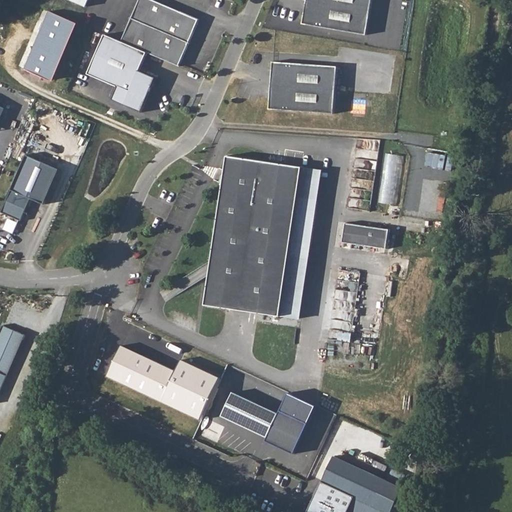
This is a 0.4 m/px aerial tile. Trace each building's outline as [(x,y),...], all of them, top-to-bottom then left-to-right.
[(154,0),(140,0),(123,41),(148,52),(180,66),(200,19),(154,0)] [(373,0),(300,0),(308,1),(304,25),(368,36),(373,0)] [(81,26),(51,13),(26,71),(56,85),(81,26)] [(123,41),(106,34),(89,74),(119,87),(113,100),(143,112),(157,78),(141,71),(148,52),(123,41)] [(339,68),(274,64),(271,111),(336,116),(339,68)] [(381,202),(398,204),(403,155),(385,153),(381,202)] [(26,154),(2,212),(21,220),(31,198),(45,204),(60,169),(26,154)] [(267,159),(228,154),(225,176),(224,183),(213,261),(207,303),(283,314),(306,317),(313,242),(319,197),(322,173),(304,164),(267,159)] [(391,229),(346,223),(343,242),(388,249),(391,229)] [(4,325),(0,333),(0,394),(26,335),(4,325)] [(180,372),(119,345),(105,375),(164,402),(180,372)] [(314,428),(231,391),(219,417),(300,457),(314,428)] [(333,453),(321,478),(353,494),(344,511),(345,511),(389,511),(401,485),(333,453)] [(353,494),(321,478),(307,511),(344,511),(353,494)]
